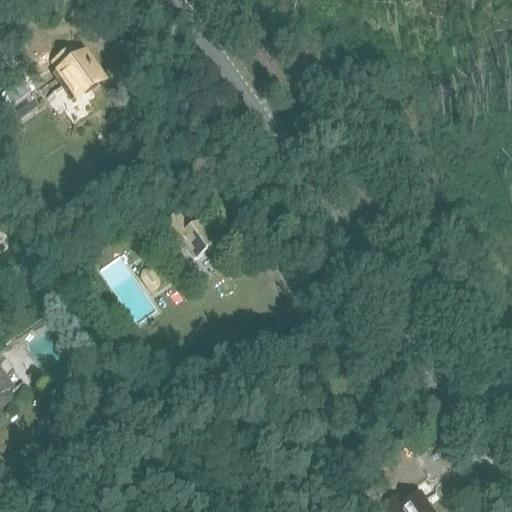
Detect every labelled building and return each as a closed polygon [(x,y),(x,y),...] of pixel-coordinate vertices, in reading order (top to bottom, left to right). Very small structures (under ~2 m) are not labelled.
[(61,77),(78,101),(99,86),(89,72),(86,74),(72,55),(56,66),(63,76),(61,77)] [(11,118),(35,104),(25,88),(2,103),(11,118)] [(166,227),(177,243),(179,242),(194,263),(215,249),(200,226),(189,234),(179,218),(166,227)] [(96,259),(105,274),(128,259),(118,245),(96,259)] [(131,261),(109,275),(133,315),(155,302),(131,261)] [(0,379),(0,411),(14,401),(8,393),(9,391),(0,379)] [(427,511),(426,510),(423,511),(416,502),(409,507),(402,498),(385,509),(387,511),(427,511)]
